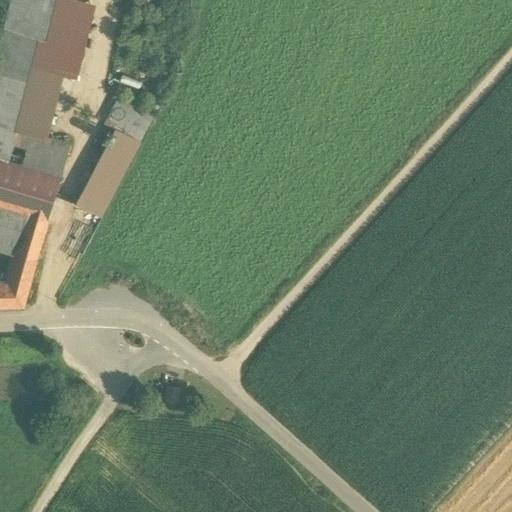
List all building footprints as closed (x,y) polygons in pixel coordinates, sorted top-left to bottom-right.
[(53,0),(10,0),(4,26),(39,38),(43,39),(53,0)] [(53,0),(43,39),(39,38),(33,60),(65,69),(76,72),(94,4),(80,0),(53,0)] [(39,38),(4,26),(0,42),(0,158),(7,161),(15,130),(33,60),(39,38)] [(65,69),(33,60),(15,130),(47,139),(65,69)] [(154,115),(118,96),(103,123),(115,129),(140,142),(154,115)] [(115,129),(76,203),(101,217),(140,142),(115,129)] [(47,139),(15,130),(7,161),(61,176),(70,146),(47,139)] [(7,161),(0,158),(0,205),(47,220),(61,176),(7,161)] [(47,220),(0,205),(0,227),(23,234),(41,240),(47,220)] [(23,234),(0,227),(0,250),(17,256),(23,234)] [(41,240),(23,234),(17,256),(9,284),(0,284),(0,306),(22,306),(41,240)]
